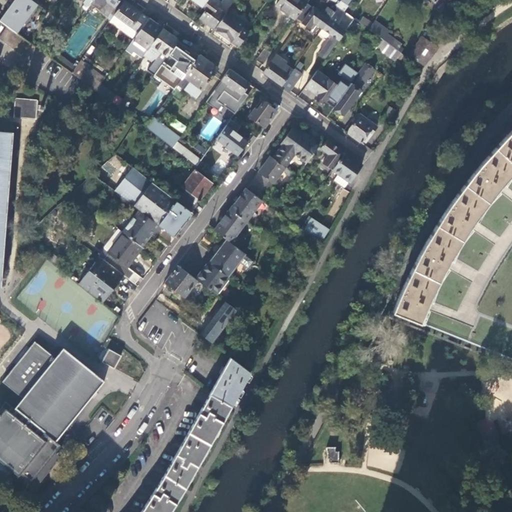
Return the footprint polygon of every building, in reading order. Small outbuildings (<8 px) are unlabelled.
[(30,0),(13,0),(0,18),(0,20),(7,26),(17,33),(37,4),(30,0)] [(119,0),(93,0),(102,7),(101,9),(105,12),(106,10),(110,13),(119,0)] [(125,0),(119,0),(110,13),(114,15),(124,1),(125,0)] [(200,18),(214,28),(225,13),(227,10),(235,0),(207,0),(203,5),(207,8),(200,18)] [(297,16),(307,1),(304,0),(278,0),(275,5),(294,19),(297,16)] [(338,6),(331,0),(322,12),(307,1),(297,16),(303,20),(302,21),(309,26),(313,21),(323,28),(338,6)] [(330,0),(331,0),(338,6),(344,10),(350,0),(330,0)] [(432,20),(453,0),(419,0),(413,7),(417,11),(426,0),(432,0),(434,1),(431,6),(431,9),(426,16),(432,20)] [(148,19),(124,1),(114,15),(138,33),(148,19)] [(330,37),(319,52),(326,57),(344,32),(347,28),(344,26),(343,27),(338,23),(346,11),(344,10),(338,6),(323,28),(333,35),(331,37),(330,37)] [(114,15),(110,13),(106,10),(105,12),(101,9),(99,11),(111,19),(114,15)] [(225,13),(214,28),(233,41),(239,46),(249,31),(243,27),(245,23),(227,10),(225,13)] [(111,19),(109,21),(134,39),(138,33),(114,15),(111,19)] [(366,29),(371,21),(363,16),(358,24),(366,29)] [(132,42),(126,50),(132,54),(134,52),(142,57),(143,55),(162,29),(148,19),(138,33),(134,39),(132,42)] [(375,21),(369,30),(383,40),(393,48),(400,38),(375,21)] [(29,42),(17,33),(7,26),(0,35),(0,40),(21,57),(31,43),(29,42)] [(154,75),(160,67),(170,53),(179,41),(162,29),(143,55),(153,62),(147,70),(154,75)] [(410,54),(424,64),(436,47),(437,45),(422,35),(410,54)] [(199,55),(179,41),(170,53),(160,67),(154,75),(174,90),(178,85),(199,55)] [(255,58),(263,63),(271,52),(263,47),(255,58)] [(70,63),(55,52),(51,58),(66,69),(70,63)] [(218,69),(199,55),(178,85),(196,99),(218,69)] [(276,55),(264,71),(283,84),(294,69),(293,68),(285,63),(282,61),(283,60),(276,55)] [(81,60),(76,67),(71,73),(87,85),(96,91),(101,84),(102,83),(106,78),(81,60)] [(366,61),(358,72),(334,106),(344,114),(362,89),(363,85),(375,68),(366,61)] [(294,69),(283,84),(291,91),(303,74),(299,71),(304,65),(299,62),(294,69)] [(76,67),(70,63),(66,69),(71,73),(76,67)] [(317,69),(306,85),(334,106),(358,72),(345,63),(339,72),(338,73),(342,76),(337,84),(317,69)] [(249,84),(230,70),(206,103),(219,112),(223,107),(234,114),(248,96),(243,93),(249,84)] [(116,94),(101,84),(96,91),(110,101),(116,94)] [(116,94),(110,101),(117,106),(120,102),(123,99),(116,94)] [(123,99),(120,102),(130,109),(135,101),(126,95),(123,99)] [(14,118),(37,120),(37,110),(41,110),(42,111),(43,110),(42,105),(38,105),(38,101),(15,99),(14,118)] [(120,102),(117,106),(126,113),(130,109),(120,102)] [(264,128),(276,112),(263,102),(257,110),(254,108),(249,116),(264,128)] [(383,118),(389,120),(394,108),(389,105),(383,118)] [(359,114),(347,131),(362,142),(364,139),(366,140),(372,133),(376,126),(359,114)] [(154,118),(147,128),(173,148),(177,142),(180,138),(154,118)] [(241,126),(231,120),(215,140),(237,156),(238,155),(249,141),(236,132),(241,126)] [(177,121),(173,126),(181,132),(185,127),(177,121)] [(511,127),(510,129),(498,142),(482,159),(466,179),(451,199),(438,220),(425,242),(414,264),(402,288),(392,312),(423,324),(433,301),(437,291),(442,280),(448,270),(455,257),(460,247),(466,237),(472,229),(478,221),(485,210),(493,200),(500,192),(506,185),(511,177),(511,176),(511,127)] [(298,176),(319,147),(315,144),(301,134),(292,128),(280,144),(282,145),(273,158),(285,167),(292,172),(298,176)] [(301,134),(315,144),(317,141),(303,131),(301,134)] [(0,287),(0,288),(12,133),(0,132),(0,287)] [(345,153),(327,140),(321,148),(321,149),(329,155),(327,159),(323,163),(333,170),(345,153)] [(177,142),(173,148),(176,151),(197,166),(200,161),(201,161),(177,142)] [(329,155),(321,149),(318,153),(327,159),(329,155)] [(353,158),(345,153),(333,170),(339,175),(349,182),(350,183),(359,171),(361,167),(351,160),(353,158)] [(124,161),(116,155),(108,162),(118,170),(124,161)] [(270,156),(258,172),(269,181),(273,184),(283,170),(285,167),(273,158),(270,156)] [(115,174),(104,166),(98,170),(109,179),(110,180),(115,174)] [(290,175),(292,172),(285,167),(283,170),(290,175)] [(140,199),(152,183),(133,168),(121,184),(140,199)] [(109,179),(98,170),(93,175),(105,184),(107,182),(109,179)] [(199,201),(212,183),(195,170),(182,188),(186,191),(178,203),(190,212),(198,200),(199,201)] [(258,172),(246,188),(257,197),(269,181),(258,172)] [(293,182),(298,176),(292,172),(290,175),(288,178),(293,182)] [(344,188),(349,182),(339,175),(334,180),(344,188)] [(178,203),(152,183),(140,199),(134,207),(139,211),(163,229),(172,236),(191,212),(190,212),(178,203)] [(246,188),(230,210),(246,221),(262,201),(257,197),(246,188)] [(293,224),(298,217),(285,207),(285,206),(279,202),(273,209),(293,224)] [(246,221),(230,210),(215,230),(226,239),(230,242),(246,221)] [(139,211),(122,232),(125,234),(142,248),(146,250),(163,229),(139,211)] [(307,215),(299,229),(309,234),(317,221),(307,215)] [(317,221),(309,234),(320,241),(328,229),(317,221)] [(125,234),(104,262),(124,277),(129,281),(135,286),(141,278),(127,268),(142,248),(125,234)] [(307,239),(317,247),(319,243),(309,236),(307,239)] [(209,262),(230,278),(241,263),(247,255),(230,242),(226,239),(209,262)] [(299,261),(306,266),(312,257),(305,252),(299,261)] [(249,269),(255,261),(247,255),(241,263),(249,269)] [(100,259),(79,285),(104,304),(124,277),(104,262),(100,259)] [(197,281),(217,295),(230,278),(209,262),(196,280),(197,281)] [(184,298),(197,281),(196,280),(179,267),(178,266),(165,284),(171,288),(168,291),(173,295),(176,292),(184,298)] [(172,314),(175,310),(177,307),(158,292),(153,299),(172,314)] [(239,308),(226,299),(199,335),(213,344),(239,308)] [(184,323),(187,319),(175,310),(172,314),(184,323)] [(20,474),(31,483),(61,446),(56,442),(104,381),(63,349),(55,358),(35,342),(2,383),(23,399),(15,409),(5,402),(0,408),(0,473),(0,474),(11,483),(17,475),(19,477),(20,474)] [(114,369),(115,368),(121,356),(109,350),(102,363),(114,369)] [(236,399),(251,373),(231,358),(225,368),(223,366),(219,373),(222,374),(210,393),(232,405),(236,399)] [(224,419),(232,405),(210,393),(166,472),(145,507),(140,511),(170,511),(187,486),(224,419)] [(330,465),(338,465),(338,454),(335,454),(335,449),(327,449),(326,460),(330,460),(330,465)]
